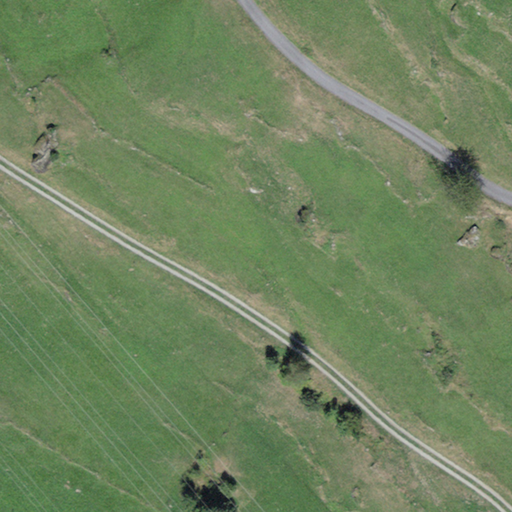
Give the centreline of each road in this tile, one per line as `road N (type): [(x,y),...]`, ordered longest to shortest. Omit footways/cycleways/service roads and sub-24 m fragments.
road 1 (track): [(0,163),(287,339),(384,427),(508,511)]
road 2 (unclassified): [(246,0),(330,89),(511,205)]
